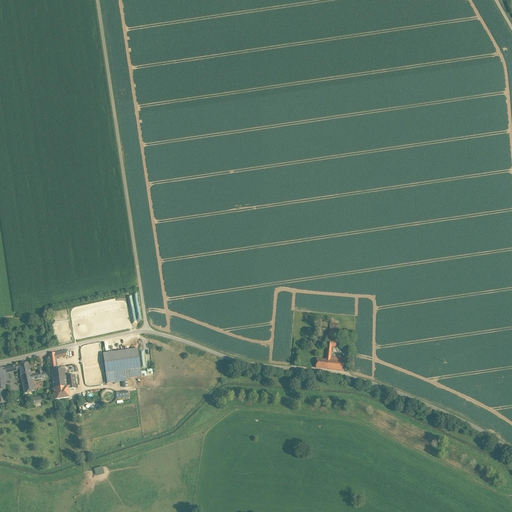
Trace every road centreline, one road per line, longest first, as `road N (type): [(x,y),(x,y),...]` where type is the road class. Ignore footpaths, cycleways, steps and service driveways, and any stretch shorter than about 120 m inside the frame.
road 1 (unclassified): [(511,450),(398,392),(249,364),(161,333),(0,361)]
road 2 (track): [(147,332),(97,0)]
